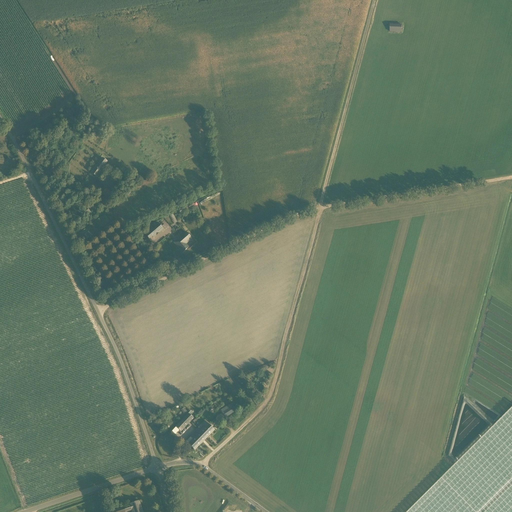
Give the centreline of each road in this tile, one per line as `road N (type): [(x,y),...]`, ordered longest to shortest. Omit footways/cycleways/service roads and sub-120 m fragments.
road 1 (track): [(203,466),(270,394),(377,0)]
road 2 (track): [(177,273),(295,216),(511,178)]
road 3 (unclassified): [(99,312),(3,125)]
road 4 (unclassified): [(158,468),(99,312)]
road 5 (unclassified): [(44,511),(158,468)]
road 6 (unclassified): [(262,511),(196,463),(158,468)]
